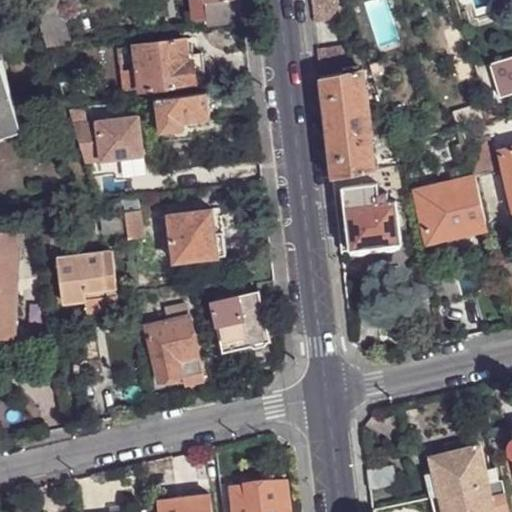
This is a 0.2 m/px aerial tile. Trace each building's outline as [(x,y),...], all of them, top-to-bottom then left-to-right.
[(34,0),(40,17),(48,45),(71,43),(59,0),(34,0)] [(218,0),(206,2),(208,26),(242,22),(239,0),(218,0)] [(336,0),(311,0),(314,21),(341,18),(336,0)] [(460,15),(464,31),(470,29),(465,14),(460,15)] [(195,84),(192,59),(186,60),(183,38),(135,44),(140,91),(195,84)] [(332,177),(374,169),(370,135),(372,135),(368,105),(366,105),(362,68),(353,70),(347,44),(317,49),(320,77),(323,99),(324,109),(332,177)] [(511,55),(489,62),(500,97),(511,92),(511,55)] [(0,129),(20,124),(11,93),(0,61),(0,60),(0,129)] [(207,92),(157,98),(161,131),(184,129),(183,121),(209,118),(210,118),(207,92)] [(85,163),(144,157),(140,116),(88,121),(87,107),(68,109),(85,163)] [(210,126),(209,118),(183,121),(184,129),(191,128),(210,126)] [(191,128),(184,129),(161,131),(162,142),(192,138),(191,128)] [(492,135),(467,140),(476,176),(500,170),(492,135)] [(470,162),(465,143),(454,146),(457,165),(470,162)] [(511,147),(500,151),(511,206),(511,147)] [(407,200),(398,165),(374,169),(332,177),(336,208),(345,207),(345,206),(396,199),(396,201),(402,200),(407,200)] [(485,227),(473,178),(416,191),(428,241),(485,227)] [(138,196),(121,198),(123,212),(125,212),(128,239),(143,237),(138,196)] [(401,235),(396,201),(396,199),(345,206),(345,207),(350,251),(401,244),(401,235)] [(402,200),(396,201),(401,235),(406,235),(402,200)] [(219,256),(217,239),(215,217),(213,209),(169,215),(174,262),(177,262),(217,257),(219,256)] [(103,214),(105,233),(123,231),(121,212),(103,214)] [(0,337),(14,337),(13,342),(16,342),(16,337),(20,337),(20,334),(16,334),(21,230),(0,229),(0,337)] [(225,238),(217,239),(219,256),(227,255),(225,238)] [(108,289),(118,288),(113,251),(58,259),(63,302),(85,300),(109,297),(108,289)] [(218,267),(217,257),(177,262),(178,271),(218,267)] [(120,309),(118,288),(108,289),(109,297),(85,300),(87,313),(120,309)] [(270,340),(259,290),(212,302),(223,351),(270,340)] [(193,375),(195,383),(206,381),(190,316),(147,327),(160,381),(183,377),(193,375)] [(186,386),(195,383),(193,375),(183,377),(186,386)] [(478,413),(477,408),(467,410),(468,416),(478,413)] [(511,430),(509,432),(507,434),(506,436),(504,438),(503,441),(502,443),(502,446),(502,449),(502,451),(509,449),(509,447),(509,446),(509,444),(509,443),(510,441),(511,440),(511,439),(511,438),(511,430)] [(444,445),(446,453),(467,449),(465,440),(444,445)] [(440,494),(488,483),(479,445),(467,449),(446,453),(431,457),(434,471),(440,494)] [(367,472),(370,490),(396,484),(392,466),(367,472)] [(431,496),(440,494),(434,471),(426,472),(431,496)] [(289,511),(286,481),(272,483),(272,478),(245,481),(246,486),(232,487),(235,511),(289,511)] [(494,509),(509,507),(503,479),(494,482),(488,483),(494,509)] [(510,511),(509,507),(494,509),(488,483),(440,494),(443,511),(510,511)] [(212,511),(210,494),(200,496),(200,494),(199,492),(187,493),(186,496),(186,497),(160,501),(161,511),(212,511)] [(443,511),(440,494),(431,496),(434,511),(443,511)]
